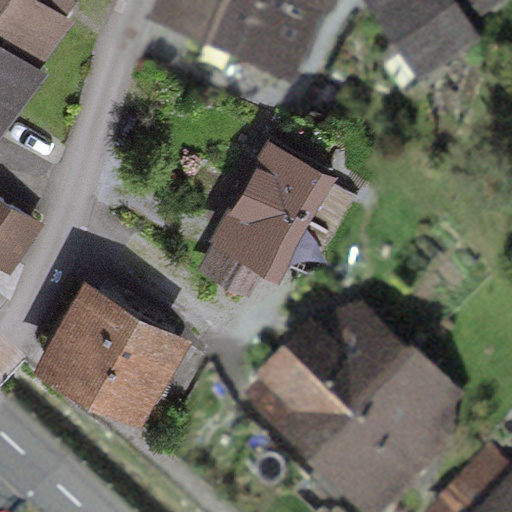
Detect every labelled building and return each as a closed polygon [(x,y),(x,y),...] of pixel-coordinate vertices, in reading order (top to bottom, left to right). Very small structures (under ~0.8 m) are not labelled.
[(0,0),(0,38),(25,57),(62,10),(57,6),(62,0),(0,0)] [(255,0),(158,0),(157,2),(170,8),(165,17),(234,48),(255,0)] [(255,0),(234,48),(283,69),(313,0),(320,0),(329,3),(330,0),(255,0)] [(379,0),(413,49),(391,63),(408,89),(432,73),(426,65),(465,39),(454,23),(487,0),(379,0)] [(0,89),(25,57),(0,38),(0,89)] [(354,189),(273,142),(209,253),(238,269),(232,279),(250,288),(272,249),(308,269),(354,189)] [(0,249),(7,255),(32,217),(0,196),(0,249)] [(52,349),(137,397),(173,333),(87,285),(52,349)] [(258,391),(319,450),(409,357),(404,352),(406,350),(363,307),(342,327),(323,308),(250,383),(258,391)] [(451,398),(409,357),(319,450),(373,504),(434,439),(428,421),(451,398)] [(428,511),(511,511),(511,476),(485,451),(428,511)]
